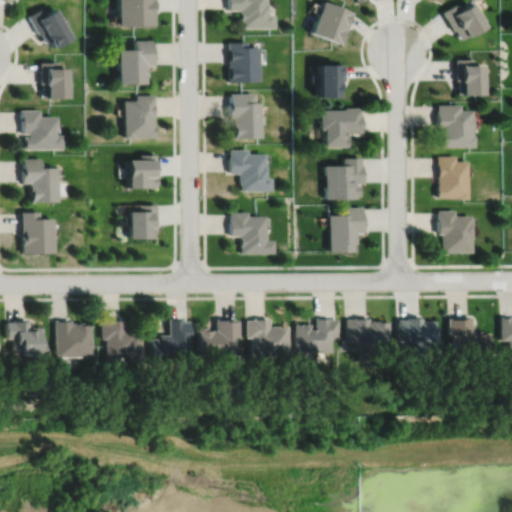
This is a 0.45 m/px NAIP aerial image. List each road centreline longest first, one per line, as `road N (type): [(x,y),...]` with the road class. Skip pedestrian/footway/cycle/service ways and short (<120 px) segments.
road 1 (residential): [(511,279),(0,282)]
road 2 (residential): [(188,281),(187,0)]
road 3 (residential): [(397,279),(396,47)]
